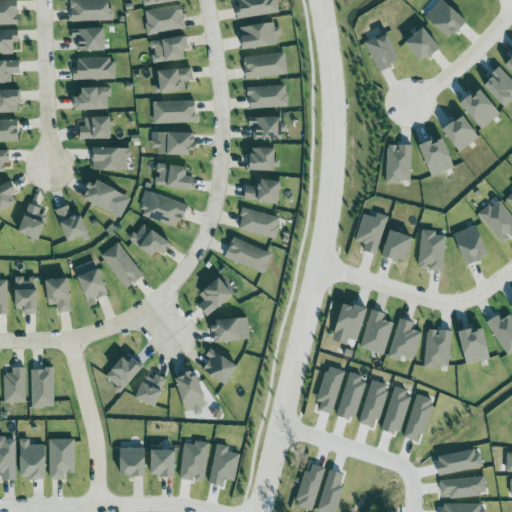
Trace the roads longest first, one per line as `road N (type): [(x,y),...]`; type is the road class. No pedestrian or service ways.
road 1 (residential): [(256,511),(328,202),(333,99),(318,0)]
road 2 (residential): [(206,0),(222,140),(212,212),(190,264),(151,307),(114,326),(51,341),(0,341)]
road 3 (residential): [(0,504),(162,503),(220,511)]
road 4 (residential): [(511,273),(482,298),(452,309),(314,271)]
road 5 (residential): [(413,511),(409,477),(399,467),(277,430)]
road 6 (residential): [(69,338),(95,438),(98,503)]
road 7 (residential): [(45,0),(51,168)]
road 8 (residential): [(511,17),(413,111)]
